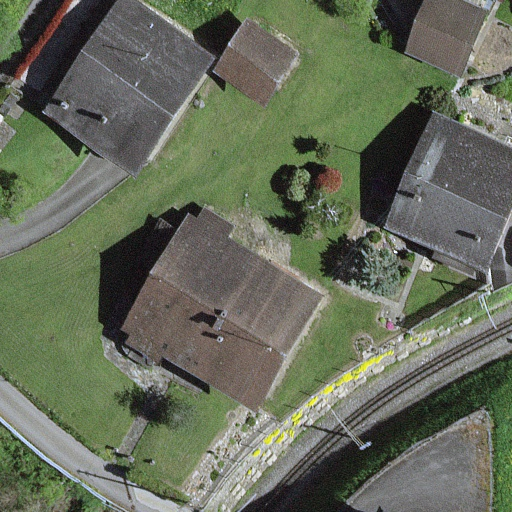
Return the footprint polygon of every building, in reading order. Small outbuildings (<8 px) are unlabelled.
[(214,49),(134,0),(125,0),(60,106),(146,159),(214,49)] [(488,9),(467,0),(435,0),(417,44),(466,64),(488,9)] [(300,50),(255,22),(227,66),(272,93),(300,50)] [(511,209),(511,143),(442,115),(399,217),(492,256),(511,209)] [(205,225),(194,218),(135,325),(266,398),(325,291),(228,238),(235,224),(212,212),(205,225)]
